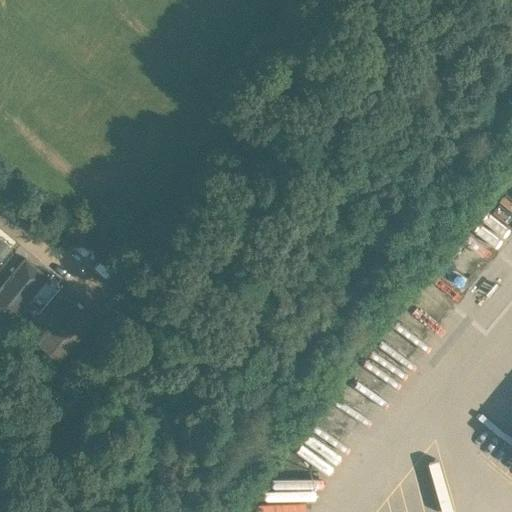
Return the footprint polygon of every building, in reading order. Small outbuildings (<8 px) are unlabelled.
[(0,261),(15,243),(0,231),(0,261)] [(125,305),(141,286),(100,251),(77,277),(93,291),(100,283),(125,305)] [(28,252),(0,284),(0,309),(14,321),(54,273),(28,252)] [(39,342),(57,356),(95,308),(77,294),(39,342)] [(28,332),(40,317),(31,309),(18,324),(28,332)] [(50,325),(40,317),(28,332),(37,340),(50,325)]
